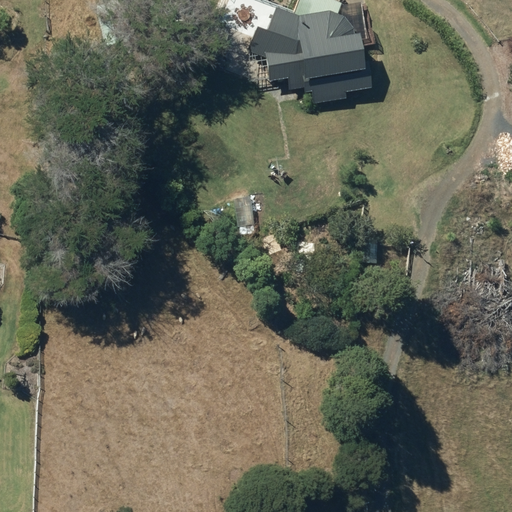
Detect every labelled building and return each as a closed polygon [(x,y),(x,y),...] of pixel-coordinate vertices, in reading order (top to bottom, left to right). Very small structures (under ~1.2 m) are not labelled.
[(312,89),(315,101),(347,94),(346,87),(375,81),(371,56),(366,57),(361,29),(356,31),(355,23),(344,11),(339,11),(343,0),(298,0),(295,9),(277,3),(269,26),(259,21),(248,47),(267,54),(270,78),(289,76),(290,87),(304,85),(305,90),(312,89)] [(372,191),(361,197),(365,206),(377,200),(372,191)] [(377,261),(378,236),(359,236),(358,260),(377,261)] [(355,329),(368,330),(369,303),(356,302),(355,329)] [(335,363),(344,367),(355,342),(347,339),(335,363)]
